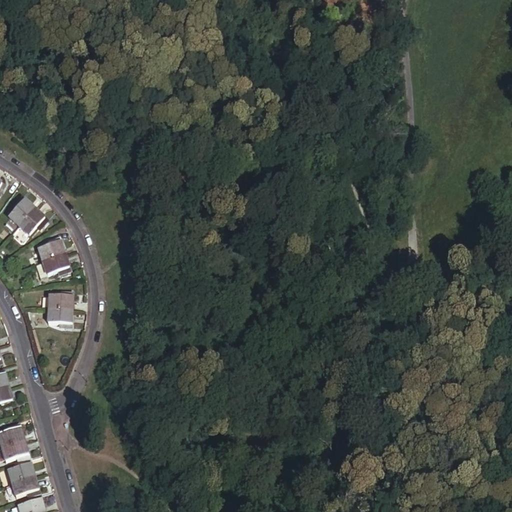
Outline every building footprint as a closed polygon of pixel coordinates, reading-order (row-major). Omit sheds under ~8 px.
[(9,220),(20,230),(36,213),(24,202),(16,210),(18,211),(9,220)] [(36,213),(20,230),(30,239),(38,230),(40,232),(47,224),(36,213)] [(40,252),(44,266),(66,259),(61,243),(50,247),(50,249),(40,252)] [(66,259),(44,266),(48,279),(59,275),(60,277),(63,276),(68,275),(71,274),(66,259)] [(44,266),(37,268),(41,281),(48,279),(44,266)] [(51,299),(50,313),(73,314),(74,298),(62,297),(62,299),(51,299)] [(73,314),(50,313),(49,326),(61,327),(61,329),(72,330),(73,314)] [(0,393),(10,391),(5,375),(0,376),(0,393)] [(10,391),(0,393),(0,408),(3,407),(3,409),(14,406),(10,391)] [(0,437),(0,440),(3,452),(26,445),(21,429),(10,432),(10,434),(0,437)] [(26,445),(3,452),(3,453),(6,463),(7,464),(18,461),(19,463),(30,460),(26,445)] [(10,473),(14,487),(36,480),(31,464),(20,468),(21,470),(10,473)] [(36,480),(14,487),(17,499),(28,496),(29,499),(40,496),(36,480)] [(20,509),(20,511),(44,511),(41,500),(30,503),(31,506),(20,509)]
